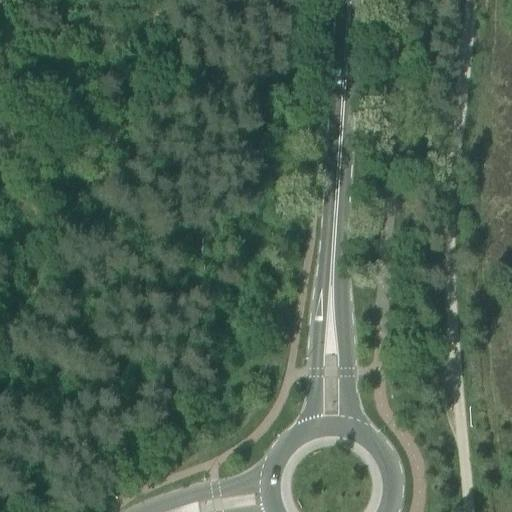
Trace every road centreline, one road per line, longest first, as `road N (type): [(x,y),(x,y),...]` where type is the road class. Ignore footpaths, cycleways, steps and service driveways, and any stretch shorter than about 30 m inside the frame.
road 1 (track): [(468,511),(449,287),(454,144),(472,0)]
road 2 (secondary): [(332,320),(348,0)]
